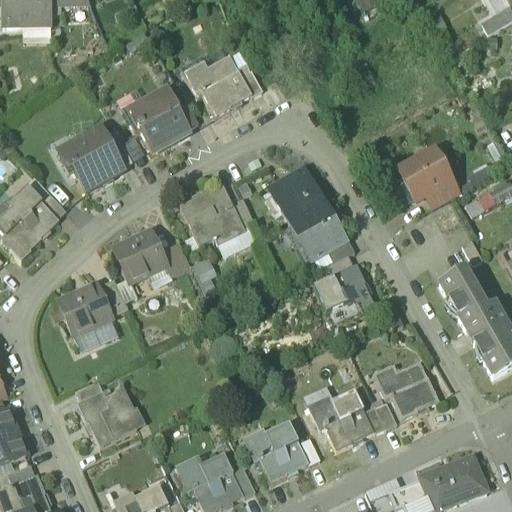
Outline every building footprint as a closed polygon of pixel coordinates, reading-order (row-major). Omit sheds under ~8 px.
[(0,0),(2,31),(49,30),(49,8),(48,0),(0,0)] [(48,0),(49,8),(88,7),(84,0),(48,0)] [(511,0),(481,0),(492,19),(509,10),(510,11),(511,9),(511,0)] [(492,19),(480,26),(487,38),(511,23),(511,15),(510,11),(509,10),(492,19)] [(227,67),(206,79),(205,78),(185,89),(195,108),(200,105),(213,129),(228,120),(228,119),(249,107),(235,80),(227,67)] [(248,83),(245,74),(235,80),(249,107),(250,108),(261,102),(250,82),(248,83)] [(142,114),(123,125),(133,144),(138,141),(151,164),(166,156),(165,154),(187,142),(186,140),(174,119),(165,103),(143,115),(142,114)] [(185,113),(174,119),(186,140),(197,133),(185,113)] [(131,171),(113,139),(102,145),(120,177),(131,171)] [(102,145),(99,140),(77,152),(77,151),(57,162),(67,181),(72,178),(85,201),(100,192),(99,190),(121,178),(120,177),(102,145)] [(432,162),(400,181),(417,210),(422,207),(449,192),(432,162)] [(468,200),(491,185),(483,173),(461,188),(468,200)] [(304,182),(269,202),(289,237),(324,216),(304,182)] [(48,202),(33,186),(23,196),(25,197),(39,211),(48,202)] [(493,211),(510,202),(503,190),(486,199),(493,211)] [(222,192),(202,201),(204,204),(179,216),(199,255),(215,248),(216,249),(242,237),(243,236),(232,213),(222,192)] [(449,192),(422,207),(429,221),(457,205),(449,192)] [(25,197),(7,214),(6,213),(0,218),(0,241),(4,245),(8,242),(26,261),(28,260),(40,248),(39,247),(57,230),(55,228),(39,211),(25,197)] [(65,220),(48,202),(39,211),(55,228),(65,220)] [(486,202),(470,210),(476,221),(492,213),(486,202)] [(243,208),(232,213),(243,236),(242,237),(243,239),(255,234),(243,208)] [(324,216),(289,237),(297,252),(291,255),(303,276),(327,263),(345,252),(344,251),(324,216)] [(150,241),(113,259),(129,291),(164,274),(165,274),(159,261),(150,241)] [(8,242),(4,245),(0,248),(0,249),(20,271),(30,262),(28,260),(26,261),(8,242)] [(345,252),(327,263),(333,274),(347,267),(355,264),(347,250),(344,251),(345,252)] [(470,250),(461,256),(472,275),(482,270),(470,250)] [(179,252),(159,261),(165,274),(164,274),(169,285),(190,275),(179,252)] [(333,274),(326,278),(331,288),(352,278),(347,267),(333,274)] [(331,288),(330,289),(330,290),(312,299),(325,325),(330,323),(338,338),(374,321),(362,295),(363,295),(355,277),(352,278),(331,288)] [(511,376),(511,348),(493,314),(484,319),(462,281),(438,295),(448,313),(449,312),(458,327),(456,327),(465,342),(468,340),(472,346),(471,349),(473,354),(472,355),(473,356),(476,354),(485,369),(482,371),(491,389),(511,376)] [(113,288),(95,296),(108,325),(127,316),(113,288)] [(94,294),(58,311),(73,343),(109,327),(108,325),(95,296),(94,294)] [(402,339),(395,324),(385,329),(392,344),(402,339)] [(417,372),(394,383),(394,381),(373,391),(383,410),(388,408),(399,432),(414,425),(414,423),(436,412),(417,372)] [(96,388),(75,399),(80,409),(101,399),(96,388)] [(121,392),(103,400),(102,399),(80,409),(76,411),(85,430),(87,429),(99,454),(135,436),(127,421),(133,418),(121,392)] [(352,403),(330,414),(329,412),(309,422),(318,442),(324,439),(335,462),(350,455),(349,454),(372,443),(362,424),(352,403)] [(384,414),(374,419),(383,439),(384,440),(395,435),(384,414)] [(0,419),(0,471),(23,462),(13,437),(14,436),(7,417),(4,418),(0,419)] [(373,418),(362,424),(372,443),(372,444),(383,439),(374,419),(373,418)] [(287,434),(265,445),(264,444),(243,454),(252,473),(258,470),(269,494),(285,486),(284,485),(306,474),(297,455),(287,434)] [(309,449),(297,455),(306,474),(307,475),(319,470),(309,449)] [(222,465),(200,476),(199,474),(178,484),(188,503),(193,501),(198,511),(226,511),(241,505),(228,478),(222,465)] [(471,468),(419,490),(426,508),(427,511),(458,511),(457,509),(483,497),(471,468)] [(253,501),(240,472),(228,478),(241,505),(242,506),(253,501)] [(28,473),(7,482),(11,492),(32,483),(28,473)] [(11,492),(8,494),(9,496),(0,499),(0,511),(45,511),(41,502),(43,501),(35,482),(32,483),(11,492)] [(389,511),(384,493),(364,499),(368,511),(389,511)] [(166,511),(158,496),(136,507),(135,505),(119,511),(166,511)]
